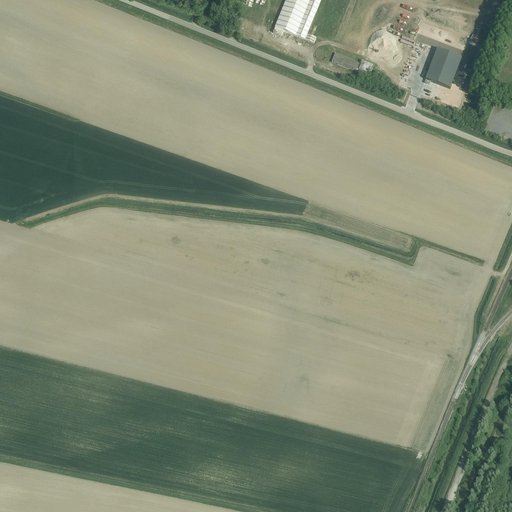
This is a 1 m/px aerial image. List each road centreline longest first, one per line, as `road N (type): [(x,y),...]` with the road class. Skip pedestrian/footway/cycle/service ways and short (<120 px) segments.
road 1 (unclassified): [(511,153),(125,0)]
road 2 (track): [(424,511),(495,350),(511,343)]
